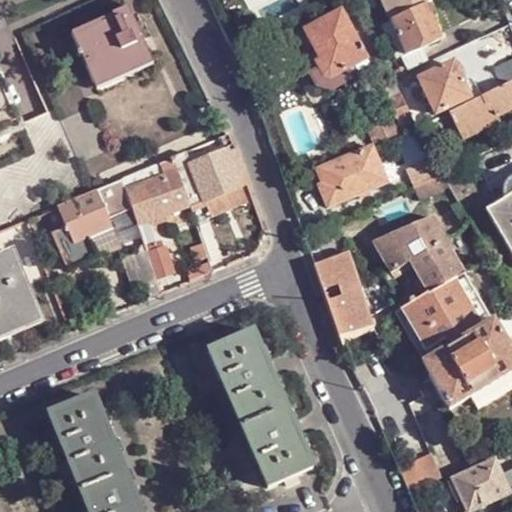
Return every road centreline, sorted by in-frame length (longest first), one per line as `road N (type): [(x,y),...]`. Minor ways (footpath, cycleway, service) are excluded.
road 1 (residential): [(0,382),(289,269)]
road 2 (residential): [(173,0),(289,269)]
road 3 (residential): [(289,269),(400,511)]
